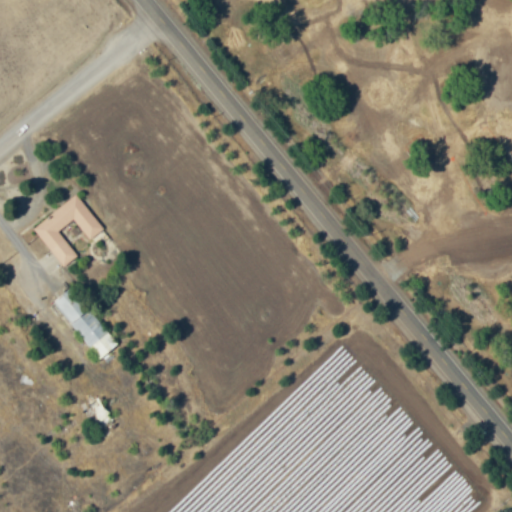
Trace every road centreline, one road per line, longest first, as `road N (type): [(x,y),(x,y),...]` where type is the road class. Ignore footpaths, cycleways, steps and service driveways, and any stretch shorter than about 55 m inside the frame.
road 1 (secondary): [(511,444),(145,0)]
road 2 (residential): [(157,14),(0,145)]
